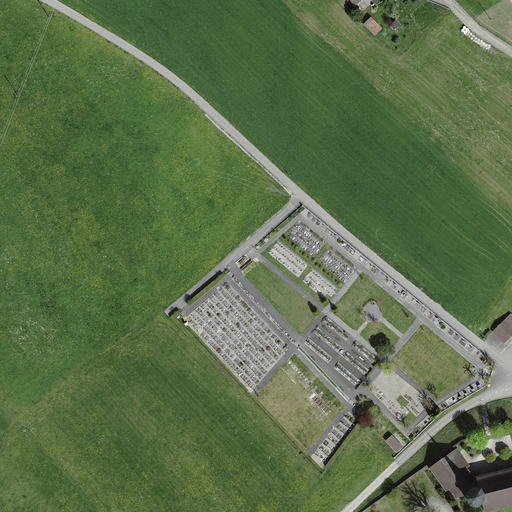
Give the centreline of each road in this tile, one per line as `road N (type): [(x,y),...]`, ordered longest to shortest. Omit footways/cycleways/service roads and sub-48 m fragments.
road 1 (track): [(43,0),(169,76),(291,188)]
road 2 (residential): [(511,373),(291,188)]
